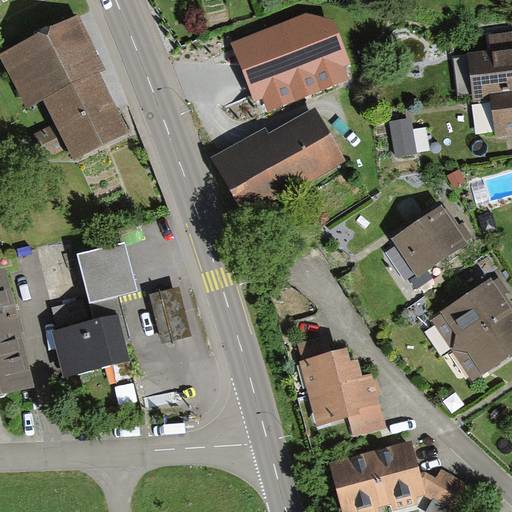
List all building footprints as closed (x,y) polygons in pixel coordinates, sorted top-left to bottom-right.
[(307,13),(231,43),(236,56),(254,100),(264,96),(270,110),(349,78),(344,66),(351,64),(333,21),(307,13)] [(79,20),(0,59),(0,60),(27,114),(44,105),(55,126),(34,136),(47,161),(67,151),(76,169),(132,140),(99,76),(106,73),(79,20)] [(490,56),(468,59),(474,103),(493,101),(497,138),(511,136),(511,33),(488,36),(490,56)] [(266,131),(211,161),(255,239),(298,215),(289,198),(347,165),(317,110),(269,137),(266,131)] [(411,119),(389,123),(395,159),(417,156),(411,119)] [(84,174),(100,210),(130,196),(114,160),(84,174)] [(460,170),(447,177),(454,191),(467,184),(460,170)] [(393,242),(419,282),(468,249),(442,210),(393,242)] [(95,324),(52,335),(65,382),(132,364),(126,344),(132,342),(120,299),(139,294),(126,245),(77,258),(95,324)] [(7,273),(0,275),(0,402),(36,393),(7,273)] [(431,323),(474,386),(511,360),(511,313),(491,283),(431,323)] [(180,290),(150,298),(162,347),(193,339),(180,290)] [(84,301),(52,309),(57,328),(89,320),(84,301)] [(302,363),(299,364),(316,431),(352,422),(356,436),(385,429),(372,378),(363,381),(359,364),(351,366),(348,353),(333,357),(328,337),(297,344),(302,363)] [(413,443),(329,465),(341,511),(379,511),(392,507),(393,511),(395,511),(420,505),(418,500),(426,498),(427,497),(422,476),(413,443)] [(426,475),(422,476),(427,497),(426,498),(433,502),(435,499),(455,511),(459,511),(460,511),(473,490),(442,471),(436,481),(426,475)] [(455,511),(435,499),(433,502),(426,511),(460,511),(459,511),(455,511)]
